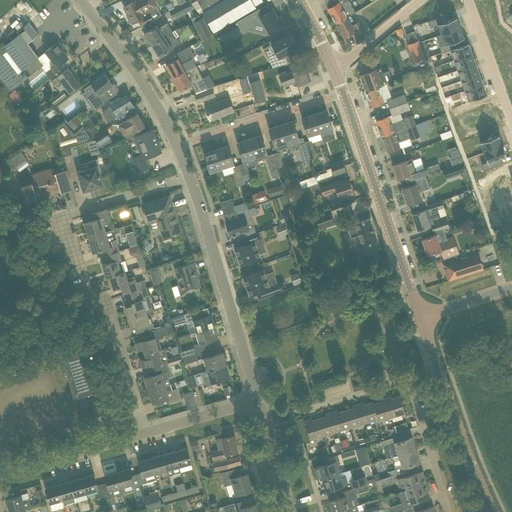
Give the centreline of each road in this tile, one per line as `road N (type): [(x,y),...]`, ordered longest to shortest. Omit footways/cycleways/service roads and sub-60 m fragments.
road 1 (residential): [(142,434),(114,325),(77,292),(62,228),(69,214),(189,181)]
road 2 (tertiary): [(420,318),(345,93)]
road 3 (residential): [(259,402),(189,181)]
road 4 (tertiary): [(494,511),(420,318)]
road 5 (residential): [(176,148),(153,100),(77,0)]
road 6 (residential): [(176,148),(345,93)]
road 7 (residential): [(142,434),(0,473)]
road 8 (residential): [(468,0),(510,122)]
road 9 (residential): [(259,402),(142,434)]
